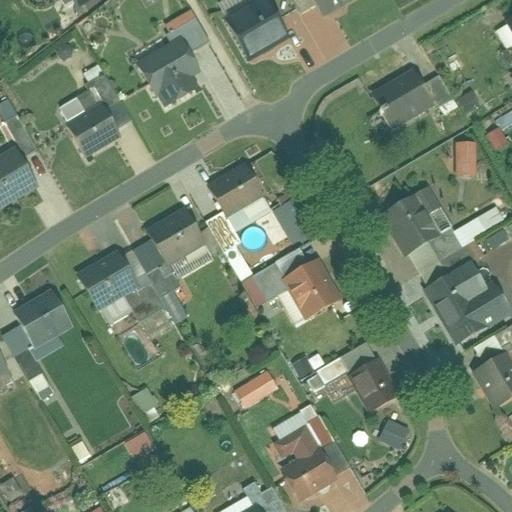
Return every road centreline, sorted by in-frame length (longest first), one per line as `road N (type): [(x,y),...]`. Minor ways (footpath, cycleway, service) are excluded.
road 1 (residential): [(437,443),(416,363),(379,290),(269,122)]
road 2 (residential): [(0,276),(77,225),(269,122)]
road 3 (residential): [(269,122),(455,0)]
